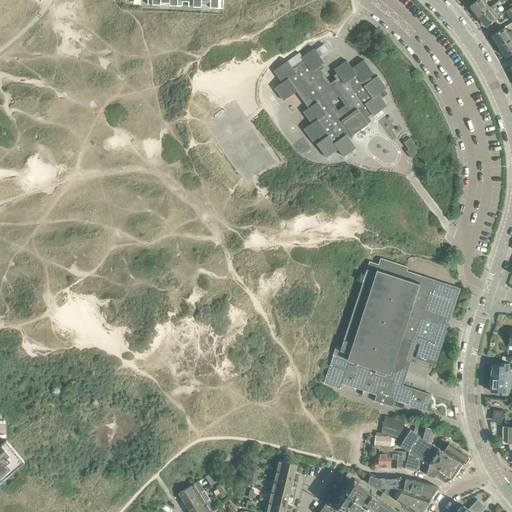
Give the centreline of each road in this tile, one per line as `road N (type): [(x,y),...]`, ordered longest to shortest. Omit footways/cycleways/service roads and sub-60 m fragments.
road 1 (secondary): [(491,471),(467,392),(489,294)]
road 2 (secondary): [(511,134),(472,47),(431,0)]
